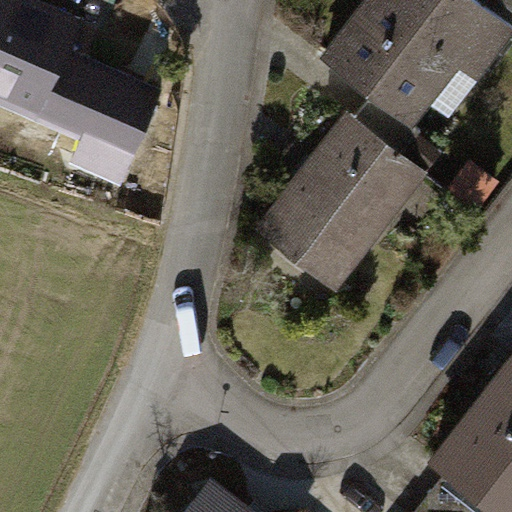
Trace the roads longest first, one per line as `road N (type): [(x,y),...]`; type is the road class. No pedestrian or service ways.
road 1 (residential): [(144,388),(273,432),(349,438),(374,420),(511,249)]
road 2 (residential): [(144,388),(192,237),(217,119),(224,0)]
road 3 (residential): [(77,511),(144,388)]
